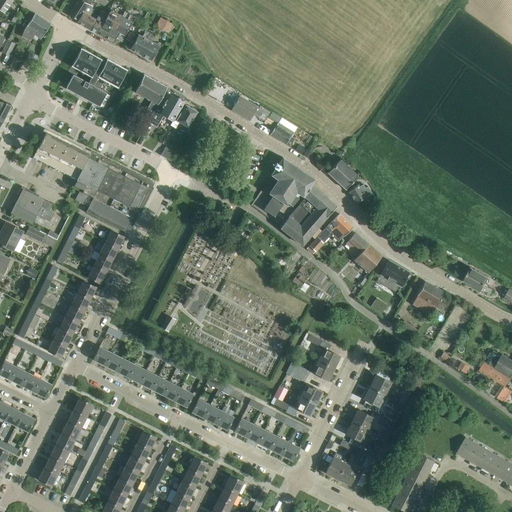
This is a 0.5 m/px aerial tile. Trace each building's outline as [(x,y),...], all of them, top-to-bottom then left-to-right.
[(0,0),(0,10),(4,13),(12,0),(0,0)] [(78,0),(69,15),(77,20),(86,4),(89,5),(91,0),(81,0),(81,1),(79,0),(78,0)] [(76,23),(96,34),(104,20),(98,16),(96,20),(95,19),(95,20),(87,15),(92,6),(89,5),(86,4),(77,20),(76,23)] [(11,11),(7,18),(14,22),(18,15),(11,11)] [(96,34),(104,38),(111,26),(115,28),(121,17),(109,12),(104,20),(96,34)] [(40,39),(42,36),(43,35),(50,24),(34,13),(24,28),(21,36),(30,40),(34,35),(40,39)] [(111,26),(104,38),(113,43),(116,38),(121,41),(126,33),(132,22),(121,17),(115,28),(111,26)] [(160,17),(155,25),(168,33),(172,25),(160,17)] [(152,34),(145,30),(141,36),(138,34),(130,49),(151,60),(158,46),(148,40),(152,34)] [(1,52),(2,52),(8,55),(14,43),(7,40),(1,52)] [(65,87),(98,106),(106,92),(100,89),(104,80),(117,87),(127,70),(107,59),(99,73),(95,70),(101,59),(81,48),(68,71),(72,73),(65,87)] [(25,61),(30,64),(35,54),(30,52),(25,61)] [(147,108),(153,112),(158,103),(161,95),(166,87),(143,74),(139,83),(134,91),(147,98),(146,99),(148,100),(149,99),(151,100),(147,108)] [(232,108),(231,110),(249,120),(253,112),(255,113),(255,115),(264,121),(270,111),(260,105),(258,108),(257,107),(257,106),(240,96),(239,96),(232,92),(229,96),(228,99),(225,104),(232,108)] [(163,114),(173,120),(174,118),(184,102),(182,101),(182,99),(178,97),(177,98),(170,94),(167,100),(166,99),(162,105),(158,103),(153,112),(148,121),(156,126),(163,114)] [(0,125),(2,123),(11,105),(0,99),(0,125)] [(174,118),(173,120),(170,125),(175,128),(179,122),(188,127),(197,111),(185,105),(181,113),(180,112),(175,119),(174,118)] [(101,112),(97,120),(109,126),(113,118),(101,112)] [(296,127),(280,117),(270,134),(286,144),(291,135),(293,132),(296,127)] [(159,140),(165,144),(172,133),(166,130),(159,140)] [(89,154),(45,132),(33,157),(76,179),(89,154)] [(164,149),(160,155),(171,161),(174,155),(164,149)] [(85,211),(125,231),(147,187),(140,183),(142,180),(89,154),(76,179),(72,187),(79,191),(75,199),(82,203),(85,198),(91,201),(85,211)] [(304,197),(305,195),(312,184),(315,179),(282,157),(277,163),(275,162),(272,166),(274,168),(270,174),(277,179),(268,193),(272,195),(263,209),(274,216),(278,210),(283,212),(288,204),(289,205),(290,204),(294,207),(300,197),(297,195),(298,195),(299,195),(299,194),(299,193),(304,197)] [(345,189),(345,188),(347,190),(349,188),(347,187),(357,176),(340,159),(334,165),(327,172),(345,189)] [(280,227),(302,245),(310,235),(314,238),(320,230),(317,227),(330,213),(336,206),(312,184),(305,195),(306,196),(286,219),(280,227)] [(348,191),(355,203),(365,197),(371,193),(367,186),(364,187),(362,184),(359,186),(357,184),(348,191)] [(11,212),(10,213),(32,223),(36,215),(45,219),(49,221),(53,212),(49,210),(53,204),(32,193),(22,189),(21,191),(19,189),(17,194),(19,195),(15,204),(16,205),(11,212)] [(322,230),(309,245),(315,251),(322,244),(331,235),(337,242),(346,234),(353,227),(339,213),(322,230)] [(80,214),(74,226),(79,228),(85,217),(80,214)] [(0,237),(0,244),(6,247),(12,251),(22,231),(5,222),(2,230),(3,230),(0,237)] [(74,226),(68,237),(73,240),(79,228),(74,226)] [(25,233),(52,247),(56,240),(47,235),(46,236),(28,227),(25,233)] [(47,235),(56,240),(59,235),(49,230),(47,235)] [(112,230),(106,242),(117,248),(123,236),(112,230)] [(349,239),(346,242),(351,247),(349,249),(356,256),(353,259),(368,272),(373,267),(379,260),(382,256),(355,232),(349,239)] [(68,237),(62,249),(67,252),(72,254),(78,242),(73,240),(68,237)] [(89,240),(86,247),(93,249),(95,242),(89,240)] [(106,242),(100,254),(111,259),(117,248),(106,242)] [(62,249),(56,261),(62,264),(67,252),(62,249)] [(0,276),(9,258),(1,254),(0,253),(0,276)] [(100,254),(94,265),(105,271),(111,259),(100,254)] [(410,273),(389,260),(376,281),(398,294),(410,273)] [(284,283),(288,285),(294,276),(293,275),(299,268),(293,264),(288,272),(290,273),(284,283)] [(52,265),(46,276),(52,279),(57,267),(52,265)] [(88,277),(90,278),(99,283),(105,271),(94,265),(88,277)] [(29,267),(26,274),(35,279),(38,271),(29,267)] [(470,267),(468,272),(463,280),(472,285),(471,287),(480,291),(485,283),(488,277),(470,267)] [(297,274),(290,283),(299,289),(306,279),(300,274),(299,275),(297,274)] [(46,276),(40,288),(46,291),(49,285),(52,286),(50,291),(54,293),(58,283),(51,280),(52,279),(46,276)] [(78,292),(89,298),(95,286),(84,281),(78,292)] [(425,281),(420,289),(412,303),(431,314),(444,292),(425,281)] [(40,288),(35,300),(40,303),(46,291),(40,288)] [(72,304),(84,310),(89,298),(78,292),(72,304)] [(35,300),(29,312),(34,314),(35,312),(41,315),(44,309),(38,307),(40,303),(35,300)] [(66,316),(78,322),(84,310),(72,304),(66,316)] [(29,312),(23,323),(28,326),(34,314),(29,312)] [(168,314),(160,326),(160,327),(167,332),(175,319),(168,314)] [(60,327),(72,333),(78,322),(66,316),(60,327)] [(417,330),(403,320),(398,327),(412,338),(417,330)] [(23,323),(17,335),(23,338),(26,331),(28,327),(28,326),(23,323)] [(2,332),(7,336),(8,336),(11,330),(5,326),(2,332)] [(54,339),(66,345),(72,333),(60,327),(54,339)] [(117,338),(118,338),(120,333),(109,327),(106,332),(112,335),(111,338),(116,340),(117,338)] [(118,338),(130,344),(132,339),(120,333),(118,338)] [(324,348),(318,360),(333,368),(339,356),(328,350),(330,345),(309,334),(307,340),(324,348)] [(13,342),(25,348),(27,343),(15,337),(13,342)] [(48,351),(60,357),(66,345),(54,339),(48,351)] [(130,344),(141,350),(144,345),(132,339),(130,344)] [(441,342),(437,349),(444,354),(449,346),(441,342)] [(36,354),(39,349),(27,343),(25,348),(28,350),(27,353),(33,356),(32,357),(34,358),(36,354)] [(141,350),(153,355),(156,350),(144,345),(141,350)] [(93,359),(104,364),(111,352),(99,347),(93,359)] [(36,354),(48,360),(51,355),(39,349),(36,354)] [(153,355),(165,361),(167,356),(156,350),(153,355)] [(484,361),(479,369),(505,385),(510,376),(511,372),(511,360),(502,354),(502,355),(494,350),(492,354),(489,352),(487,357),(489,358),(487,362),(484,361)] [(104,364),(116,370),(122,358),(111,352),(104,364)] [(455,359),(463,365),(469,358),(460,352),(455,359)] [(48,360),(60,366),(62,361),(51,355),(48,360)] [(165,361),(176,367),(177,367),(179,362),(167,356),(165,361)] [(116,370),(128,376),(134,364),(122,358),(116,370)] [(312,373),(318,376),(327,380),(333,368),(318,360),(312,373)] [(0,368),(0,374),(10,379),(16,367),(4,361),(0,368)] [(179,368),(188,373),(191,368),(179,362),(177,367),(176,367),(173,373),(176,375),(179,368)] [(289,367),(304,375),(307,369),(291,362),(289,367)] [(128,376),(139,382),(146,370),(134,364),(128,376)] [(10,379),(21,385),(27,373),(16,367),(10,379)] [(289,375),(301,381),(304,375),(289,367),(286,372),(290,374),(289,375)] [(188,373),(200,379),(202,374),(191,368),(188,373)] [(139,382),(151,388),(157,376),(146,370),(139,382)] [(21,385),(33,391),(39,378),(27,373),(21,385)] [(376,374),(369,387),(384,394),(390,382),(410,392),(412,387),(390,375),(387,380),(376,374)] [(151,388),(163,394),(169,382),(157,376),(151,388)] [(278,376),(272,387),(281,392),(287,380),(278,376)] [(206,382),(218,388),(220,383),(209,377),(206,382)] [(39,378),(33,391),(45,396),(51,384),(39,378)] [(163,394),(175,400),(181,388),(169,382),(163,394)] [(218,388),(229,394),(232,389),(220,383),(218,388)] [(307,384),(301,396),(315,403),(321,391),(307,384)] [(363,399),(372,403),(378,406),(384,394),(369,387),(367,391),(364,390),(360,397),(363,398),(363,399)] [(181,388),(175,400),(186,406),(192,394),(181,388)] [(229,394),(241,400),(243,395),(232,389),(229,394)] [(404,390),(401,396),(403,398),(406,399),(409,394),(410,392),(404,390)] [(295,407),(301,410),(309,415),(315,403),(301,396),(295,407)] [(79,398),(73,409),(86,416),(92,404),(79,398)] [(196,402),(192,411),(203,417),(208,408),(210,405),(198,399),(196,402)] [(248,404),(259,410),(262,405),(250,399),(248,404)] [(274,404),(286,410),(289,405),(277,399),(274,404)] [(0,416),(4,419),(10,407),(0,401),(0,416)] [(208,408),(203,417),(215,423),(220,414),(221,411),(210,405),(208,408)] [(259,410),(271,416),(274,411),(262,405),(259,410)] [(16,425),(22,413),(10,407),(4,419),(16,425)] [(73,409),(67,421),(80,427),(86,416),(73,409)] [(358,409),(352,421),(366,429),(373,417),(358,409)] [(383,416),(395,422),(398,416),(386,410),(383,416)] [(106,411),(100,423),(105,425),(111,414),(106,411)] [(220,414),(215,423),(227,429),(231,420),(233,417),(221,411),(220,414)] [(271,416),(283,422),(285,417),(274,411),(271,416)] [(16,425),(28,431),(34,419),(22,413),(16,425)] [(380,421),(392,427),(395,422),(383,416),(380,421)] [(234,430),(246,436),(252,423),(241,417),(234,430)] [(283,422),(294,428),(297,422),(285,417),(283,422)] [(120,418),(113,431),(118,433),(125,421),(120,418)] [(67,421),(62,433),(74,439),(80,427),(67,421)] [(352,421),(345,434),(351,436),(348,442),(354,445),(363,449),(365,445),(363,441),(361,440),(366,429),(352,421)] [(297,429),(305,433),(306,434),(309,429),(297,422),(294,428),(297,429)] [(94,434),(99,437),(105,425),(100,423),(94,434)] [(246,436),(258,442),(264,429),(252,423),(246,436)] [(258,442),(269,448),(276,435),(264,429),(258,442)] [(143,430),(137,443),(149,449),(155,436),(143,430)] [(113,431),(108,442),(113,445),(118,433),(113,431)] [(62,433),(56,444),(68,451),(74,439),(62,433)] [(88,446),(93,449),(99,437),(94,434),(88,446)] [(269,448),(281,454),(287,441),(276,435),(269,448)] [(456,452),(469,460),(478,444),(465,437),(456,452)] [(339,444),(348,449),(351,451),(354,445),(348,442),(342,439),(339,444)] [(287,441),(281,454),(293,460),(299,447),(287,441)] [(108,442),(101,454),(107,457),(113,445),(108,442)] [(137,443),(131,455),(143,460),(149,449),(137,443)] [(4,449),(16,455),(18,449),(7,444),(4,449)] [(56,444),(50,456),(62,462),(68,451),(56,444)] [(164,456),(170,459),(176,447),(171,444),(164,456)] [(469,460),(481,467),(490,451),(478,444),(469,460)] [(82,458),(87,460),(93,449),(88,446),(82,458)] [(350,453),(356,456),(360,449),(354,446),(350,453)] [(374,448),(372,454),(377,457),(379,453),(380,451),(374,448)] [(481,467),(494,474),(503,459),(490,451),(481,467)] [(411,466),(427,474),(434,461),(418,453),(411,466)] [(101,454),(96,465),(101,468),(103,464),(108,467),(112,459),(107,457),(101,454)] [(372,454),(366,466),(362,473),(368,476),(377,457),(372,454)] [(131,455),(125,467),(137,473),(143,460),(131,455)] [(50,456),(44,468),(57,474),(62,462),(50,456)] [(159,467),(164,470),(170,459),(164,456),(159,467)] [(190,465),(189,468),(200,474),(206,462),(195,456),(190,465)] [(325,472),(337,478),(345,463),(332,457),(325,472)] [(76,469),(81,472),(87,460),(82,458),(76,469)] [(494,474),(506,482),(511,471),(511,463),(503,459),(494,474)] [(345,463),(337,478),(349,484),(357,469),(345,463)] [(96,465),(90,477),(95,479),(101,468),(96,465)] [(404,479),(421,487),(427,474),(411,466),(404,479)] [(125,467),(119,479),(131,485),(137,473),(125,467)] [(152,481),(157,484),(164,470),(159,467),(152,481)] [(38,479),(51,486),(57,474),(44,468),(38,479)] [(189,468),(183,480),(194,486),(200,474),(189,468)] [(70,481),(75,484),(81,472),(76,469),(70,481)] [(230,474),(224,486),(237,492),(243,481),(230,474)] [(90,477),(84,488),(89,491),(95,479),(90,477)] [(119,479),(113,490),(125,496),(131,485),(119,479)] [(398,492),(414,500),(421,487),(404,479),(398,492)] [(183,480),(177,492),(188,498),(194,486),(183,480)] [(64,493),(69,495),(75,484),(70,481),(64,493)] [(147,491),(152,494),(157,484),(152,481),(147,491)] [(224,486),(218,498),(231,504),(237,492),(224,486)] [(78,500),(83,503),(88,494),(89,491),(84,488),(78,500)] [(108,500),(120,506),(125,496),(113,490),(108,500)] [(261,490),(255,502),(260,504),(266,493),(261,490)] [(147,491),(141,503),(146,506),(152,494),(147,491)] [(177,492),(171,502),(183,508),(188,498),(177,492)] [(391,505),(405,511),(407,511),(414,500),(398,492),(391,505)] [(218,498),(212,509),(217,511),(227,511),(231,504),(218,498)] [(108,500),(101,511),(116,511),(120,506),(108,500)] [(171,502),(166,511),(181,511),(183,508),(171,502)] [(249,511),(256,511),(260,504),(255,502),(249,511)] [(141,503),(136,511),(142,511),(146,506),(141,503)]
